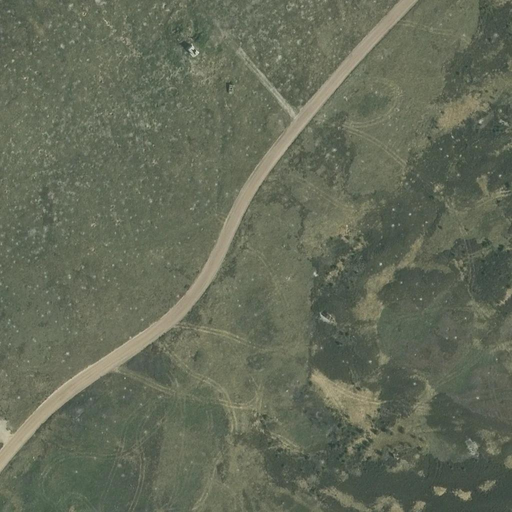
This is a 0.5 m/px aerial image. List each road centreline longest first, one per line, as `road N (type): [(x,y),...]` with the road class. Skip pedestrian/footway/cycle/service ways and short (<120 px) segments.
road 1 (track): [(0,464),(48,408),(171,317),(201,284),(246,192),(300,124),(238,53)]
road 2 (track): [(300,124),(410,0)]
